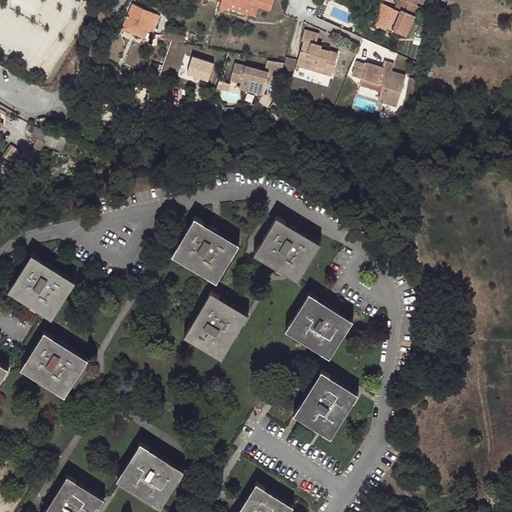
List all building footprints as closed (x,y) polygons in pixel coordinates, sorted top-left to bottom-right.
[(235,0),(230,0),(230,4),(257,12),(260,2),(255,1),(253,5),(235,0)] [(402,36),(416,6),(414,5),(404,0),(399,12),(393,10),(380,4),(376,12),(370,25),(389,33),(390,30),(402,36)] [(404,0),(402,0),(397,0),(393,10),(399,12),(404,0)] [(376,12),(380,4),(375,2),(366,23),(370,25),(376,12)] [(153,12),(131,3),(121,27),(144,36),(147,27),(153,12)] [(158,14),(153,12),(147,27),(152,29),(158,14)] [(310,65),(309,70),(326,73),(332,52),(320,49),(314,48),(315,44),(309,43),(312,34),(297,30),(295,41),(297,41),(291,61),(310,65)] [(163,31),(162,39),(171,41),(173,33),(163,31)] [(246,81),(244,87),(269,93),(275,69),(284,71),(286,62),(270,58),(268,68),(238,61),(234,78),(246,81)] [(378,81),(377,88),(375,97),(393,101),(400,71),(378,65),(378,63),(362,60),(361,61),(351,59),(347,73),(358,76),(378,81)] [(290,65),(309,70),(310,65),(291,61),(290,65)] [(189,72),(190,68),(181,65),(179,72),(181,72),(188,75),(189,72)] [(199,75),(197,74),(189,72),(188,75),(181,72),(179,77),(197,83),(199,75)] [(356,83),(377,88),(378,81),(358,76),(356,83)] [(38,133),(42,127),(28,120),(25,126),(38,133)] [(50,131),(42,127),(38,133),(37,135),(45,140),(50,131)] [(20,162),(14,159),(9,164),(7,165),(4,170),(13,175),(20,162)] [(253,254),(297,283),(322,246),(279,216),(253,254)] [(171,254),(216,282),(240,246),(196,217),(171,254)] [(9,289),(52,317),(76,280),(33,252),(9,289)] [(181,335),(219,359),(247,316),(209,291),(181,335)] [(327,358),(350,320),(308,293),(284,331),(327,358)] [(21,368),(64,395),(88,358),(45,330),(21,368)] [(0,381),(9,367),(0,361),(0,381)] [(330,438),(358,394),(320,370),(293,415),(330,438)] [(142,440),(119,475),(117,480),(159,507),(184,469),(142,440)] [(42,511),(95,511),(104,499),(66,475),(42,511)] [(235,511),(289,511),(293,507),(256,482),(235,511)]
